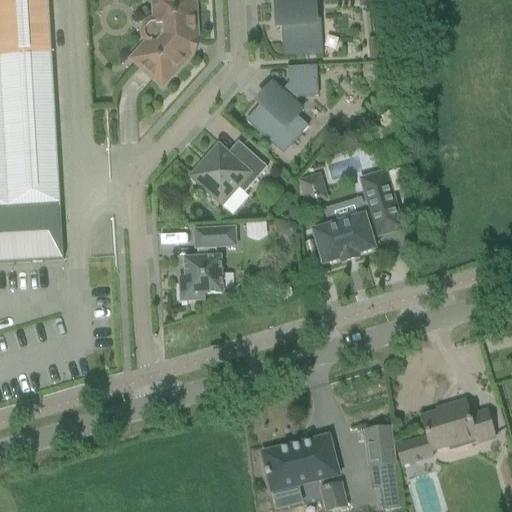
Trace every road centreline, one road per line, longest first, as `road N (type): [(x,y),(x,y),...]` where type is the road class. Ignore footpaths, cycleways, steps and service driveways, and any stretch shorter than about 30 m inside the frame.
road 1 (residential): [(148,409),(128,231),(131,191),(147,159),(230,70),(239,0)]
road 2 (tertiary): [(148,409),(511,298)]
road 3 (tertiary): [(0,454),(148,409)]
